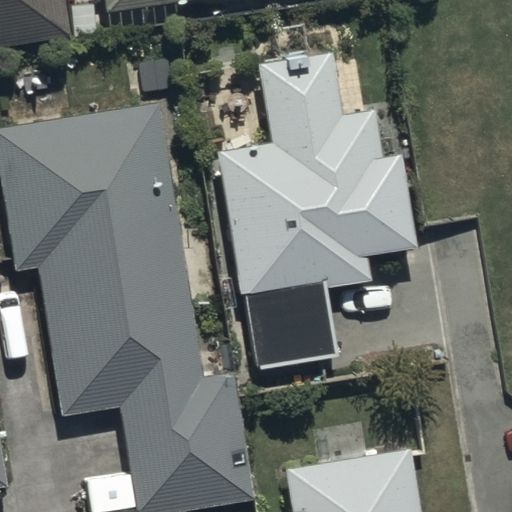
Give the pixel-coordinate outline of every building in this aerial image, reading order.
[(0,0),(0,47),(71,36),(65,0),(0,0)] [(100,0),(102,9),(157,0),(100,0)] [(251,60),(264,139),(211,147),(233,289),(239,288),(252,368),(336,355),(325,286),(367,280),(362,251),(404,244),(390,151),(377,153),(370,104),(339,109),(329,48),(251,60)] [(150,99),(0,125),(0,188),(12,265),(34,262),(59,411),(116,402),(134,511),(144,511),(249,495),(229,370),(201,375),(157,109),(152,106),(150,99)] [(415,511),(407,458),(370,462),(280,473),(284,511),(415,511)]
